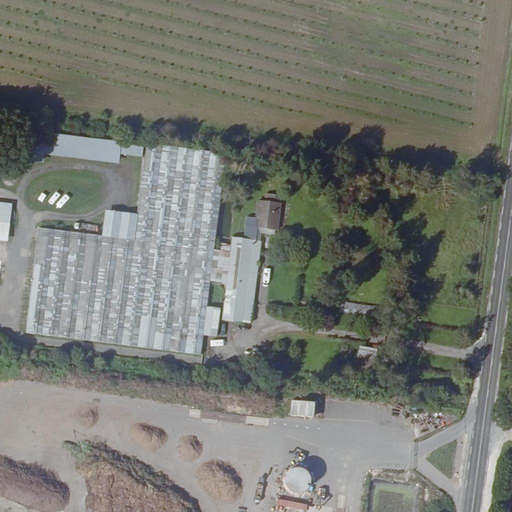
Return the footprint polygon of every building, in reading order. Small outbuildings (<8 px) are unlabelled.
[(144,156),(145,144),(30,131),(26,161),(44,163),(45,155),(120,163),(121,154),(144,156)] [(124,344),(204,354),(206,333),(210,307),(212,285),(216,253),(229,154),(149,144),(141,214),(137,241),(124,344)] [(226,319),(247,322),(257,240),(261,240),(262,228),(279,230),(283,197),(269,195),(268,201),(262,200),(260,218),(251,217),(248,239),(236,237),(234,255),(230,287),(226,319)] [(0,242),(8,243),(12,208),(0,206),(0,242)] [(141,214),(106,210),(103,237),(137,241),(141,214)] [(28,333),(124,344),(137,241),(103,237),(41,229),(28,333)] [(261,240),(257,240),(247,322),(254,323),(264,241),(261,240)] [(216,253),(212,285),(230,287),(234,255),(216,253)] [(389,308),(341,302),(340,315),(387,320),(389,308)] [(223,309),(210,307),(206,333),(220,335),(223,309)] [(379,349),(360,346),(356,369),(375,373),(379,349)] [(289,396),(289,415),(319,416),(319,396),(289,396)] [(418,437),(425,435),(419,421),(413,423),(418,437)] [(292,492),(298,493),(303,492),(308,489),(311,484),(311,479),(309,473),(305,470),(299,468),(294,469),(289,472),(286,477),(286,483),(288,488),(292,492)] [(337,510),(345,511),(347,495),(339,494),(337,510)] [(293,511),(292,511),(300,511),(300,502),(285,502),(286,511),(293,511)]
